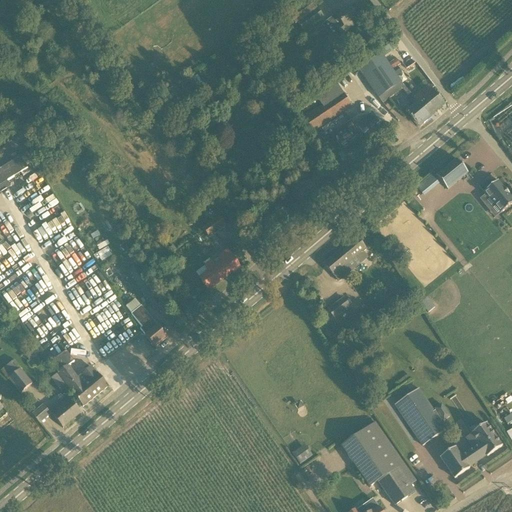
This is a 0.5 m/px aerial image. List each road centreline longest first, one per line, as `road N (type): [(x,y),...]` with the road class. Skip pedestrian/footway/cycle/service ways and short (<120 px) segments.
road 1 (primary): [(0,511),(465,117)]
road 2 (residential): [(372,0),(455,108)]
